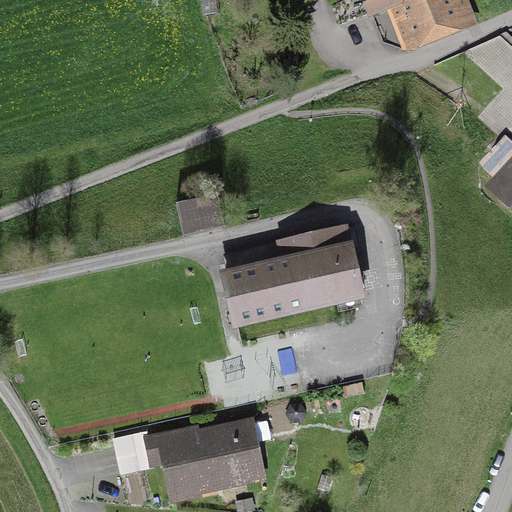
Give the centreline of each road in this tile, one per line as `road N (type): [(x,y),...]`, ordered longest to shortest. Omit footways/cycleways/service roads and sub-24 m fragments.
road 1 (residential): [(0,222),(511,20)]
road 2 (unclassified): [(67,511),(0,383)]
